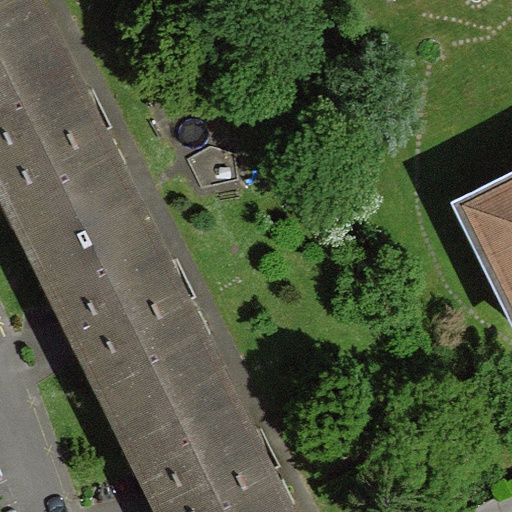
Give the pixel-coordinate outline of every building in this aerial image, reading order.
[(0,0),(0,57),(50,32),(34,0),(0,0)] [(50,32),(0,57),(0,164),(40,248),(134,202),(50,32)] [(511,298),(511,177),(464,201),(511,298)] [(134,202),(40,248),(126,417),(217,372),(134,202)] [(287,511),(217,372),(126,417),(173,511),(287,511)]
